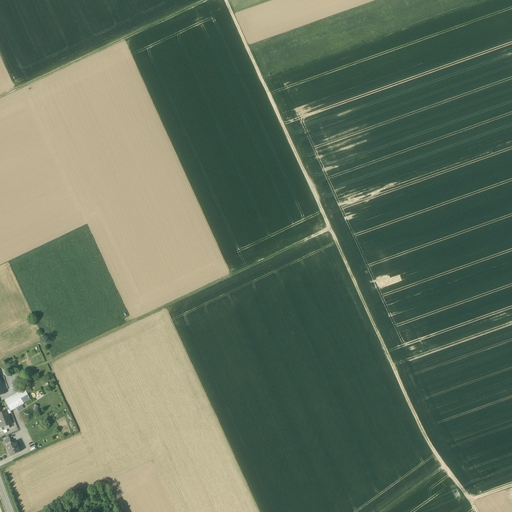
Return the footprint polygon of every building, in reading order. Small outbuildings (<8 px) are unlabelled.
[(5,401),(7,406),(27,395),(27,394),(25,390),(5,401)] [(24,409),(22,405),(24,404),(23,403),(30,399),(27,395),(7,406),(10,411),(17,408),(19,412),(24,409)] [(0,422),(1,426),(2,428),(8,425),(11,424),(8,415),(11,413),(10,411),(7,406),(5,408),(6,411),(0,413),(0,422)] [(3,439),(7,446),(12,444),(8,436),(3,439)] [(7,447),(11,456),(20,452),(16,442),(12,444),(7,446),(7,447)]
